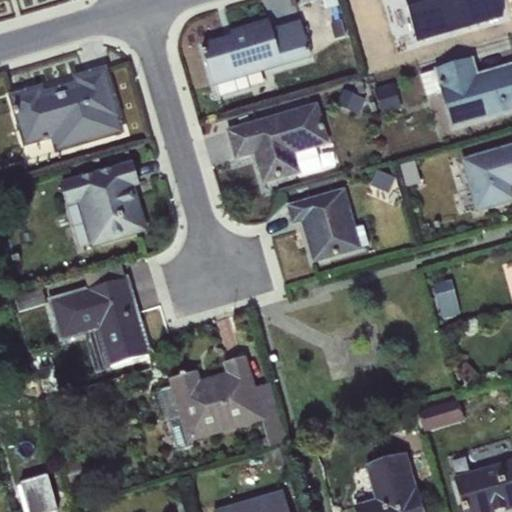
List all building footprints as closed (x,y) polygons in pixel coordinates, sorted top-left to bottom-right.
[(338,0),(323,0),(325,10),(340,7),(338,0)] [(497,0),(404,0),(416,41),(503,16),(497,0)] [(203,50),(202,50),(203,57),(205,57),(213,85),(216,84),(219,97),(249,89),(246,78),(310,58),(300,23),(271,31),(268,22),(231,33),(232,38),(202,47),(203,50)] [(472,61),(420,76),(427,97),(440,94),(450,130),(511,111),(511,66),(476,77),(472,61)] [(40,89),(10,97),(25,148),(50,140),(54,153),(121,133),(117,118),(119,118),(104,70),(75,78),(77,85),(42,95),(40,89)] [(393,84),(374,90),(382,115),(401,109),(393,84)] [(343,91),(337,106),(358,115),(364,100),(343,91)] [(317,103),(225,131),(234,162),(253,156),(262,186),(300,175),(299,173),(321,168),(316,149),(329,145),(317,103)] [(511,146),(460,161),(475,214),(511,202),(511,188),(511,187),(511,186),(511,146)] [(414,161),(400,165),(406,188),(421,184),(414,161)] [(132,162),(59,184),(78,249),(89,246),(90,250),(147,233),(134,189),(140,187),(132,162)] [(378,172),(371,187),(386,194),(393,178),(378,172)] [(344,190),(288,207),(293,224),(302,221),(314,263),(361,249),(361,248),(368,247),(362,227),(355,229),(344,190)] [(88,290),(126,279),(123,265),(84,276),(88,290)] [(126,279),(88,290),(86,291),(85,289),(47,300),(59,344),(88,335),(98,371),(149,356),(136,313),(131,314),(127,300),(132,299),(126,279)] [(450,281),(433,286),(442,319),(459,315),(450,281)] [(42,291),(15,299),(19,313),(46,304),(42,291)] [(20,344),(7,348),(15,374),(28,370),(20,344)] [(170,388),(156,392),(164,423),(168,422),(177,451),(191,448),(190,443),(261,423),(269,448),(286,443),(269,385),(255,389),(246,358),(222,365),(225,374),(201,382),(198,372),(168,381),(170,388)] [(457,401),(419,413),(425,434),(464,422),(457,401)] [(287,447),(270,452),(275,469),(292,465),(287,447)] [(374,501),(354,506),(356,511),(421,511),(405,455),(364,467),(374,501)] [(79,461),(65,466),(69,484),(84,480),(79,461)] [(511,461),(453,478),(463,511),(498,511),(511,508),(511,461)] [(21,487),(17,488),(24,511),(54,511),(58,511),(47,475),(20,483),(21,487)] [(288,511),(282,492),(214,511),(288,511)]
